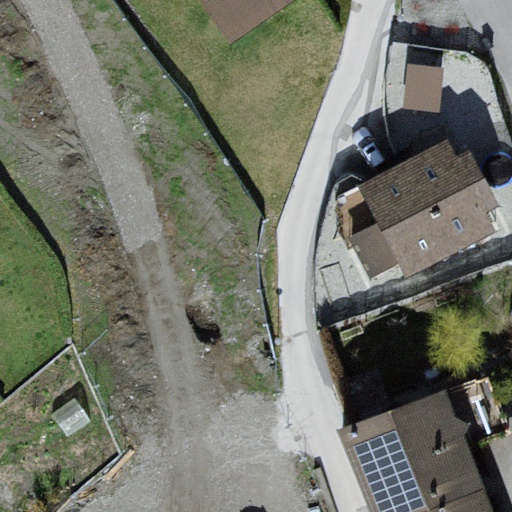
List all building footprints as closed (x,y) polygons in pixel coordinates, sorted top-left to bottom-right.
[(179,0),(214,56),(289,0),(179,0)] [(400,56),(396,126),(441,128),(445,58),(400,56)] [(434,147),(349,188),(388,284),(479,227),(434,147)] [(493,511),(444,396),(335,434),(370,511),(493,511)] [(84,511),(65,498),(51,511),(84,511)]
